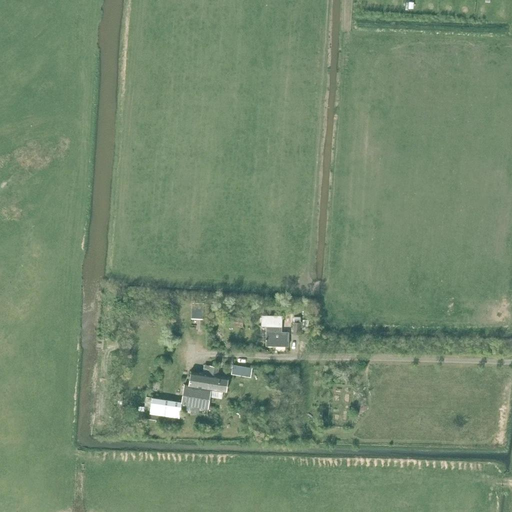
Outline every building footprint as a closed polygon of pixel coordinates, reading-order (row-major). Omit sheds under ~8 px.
[(266,338),(266,345),(288,346),(288,333),(282,332),(282,316),(262,315),(262,326),(261,326),(261,338),(266,338)] [(227,316),(226,325),(242,327),(243,318),(227,316)] [(233,364),(231,374),(250,377),(252,368),(233,364)] [(182,402),(182,404),(208,408),(208,407),(211,389),(226,391),(228,377),(217,375),(218,367),(210,365),(209,367),(204,366),(202,373),(191,371),(189,386),(185,385),(182,402)] [(152,397),(150,414),(179,418),(182,404),(182,402),(152,397)]
